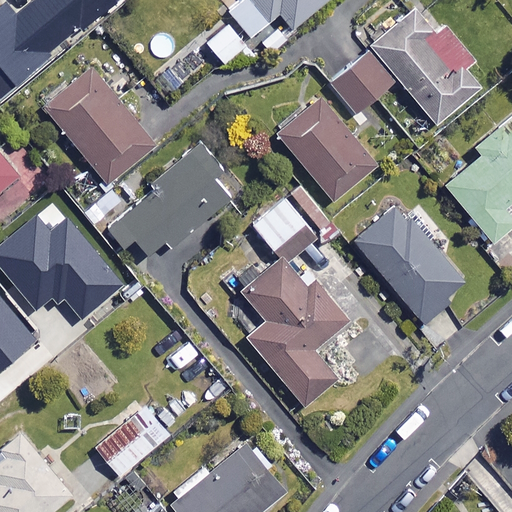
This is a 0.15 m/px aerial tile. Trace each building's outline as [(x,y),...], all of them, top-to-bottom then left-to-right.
[(118,0),(32,0),(32,1),(65,40),(79,27),(82,31),(118,0)] [(234,0),(224,9),(252,41),(281,16),(295,33),(333,0),(234,0)] [(65,40),(32,1),(17,13),(8,3),(0,9),(0,98),(53,55),(50,52),(65,40)] [(437,34),(419,11),(375,45),(439,127),(494,85),(448,26),(437,34)] [(251,52),(229,25),(208,42),(230,69),(251,52)] [(395,85),(372,54),(333,84),(356,115),(395,85)] [(156,149),(95,70),(47,106),(108,185),(156,149)] [(378,170),(322,100),(279,133),(335,204),(378,170)] [(511,121),(478,149),(484,157),(448,186),(494,243),(511,228),(511,121)] [(0,220),(53,179),(26,144),(19,150),(14,144),(1,153),(0,151),(0,220)] [(210,220),(235,199),(195,152),(155,185),(160,190),(113,229),(127,245),(135,238),(154,261),(207,217),(210,220)] [(308,223),(285,195),(252,223),(275,251),(308,223)] [(468,286),(401,204),(356,241),(423,322),(468,286)] [(65,299),(82,320),(124,286),(67,217),(51,231),(37,214),(0,245),(0,268),(36,311),(52,298),(58,305),(65,299)] [(308,290),(284,261),(243,295),(268,325),(250,339),(308,408),(341,380),(315,349),(349,321),(316,283),(308,290)] [(0,369),(38,340),(0,293),(0,369)] [(170,435),(145,405),(96,447),(121,476),(170,435)] [(52,511),(73,495),(23,434),(0,452),(0,480),(1,482),(0,482),(0,511),(52,511)] [(167,502),(175,511),(268,511),(301,486),(282,461),(271,470),(250,444),(209,477),(205,472),(167,502)] [(175,511),(167,502),(154,511),(175,511)]
